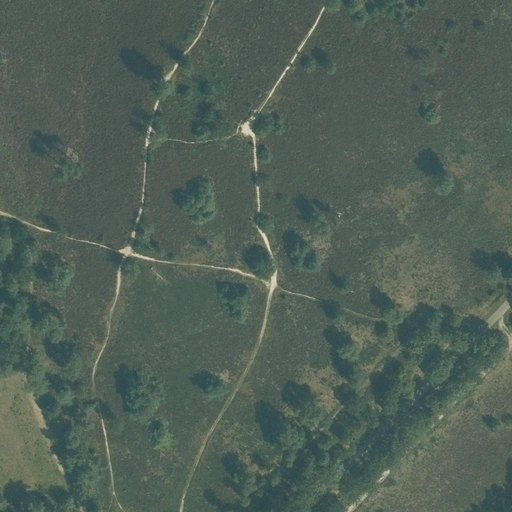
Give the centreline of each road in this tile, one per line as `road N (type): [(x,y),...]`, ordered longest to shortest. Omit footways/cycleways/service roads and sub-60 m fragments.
road 1 (unclassified): [(302,511),(511,299)]
road 2 (track): [(181,511),(205,441),(261,336),(273,284)]
road 3 (track): [(511,345),(345,511)]
